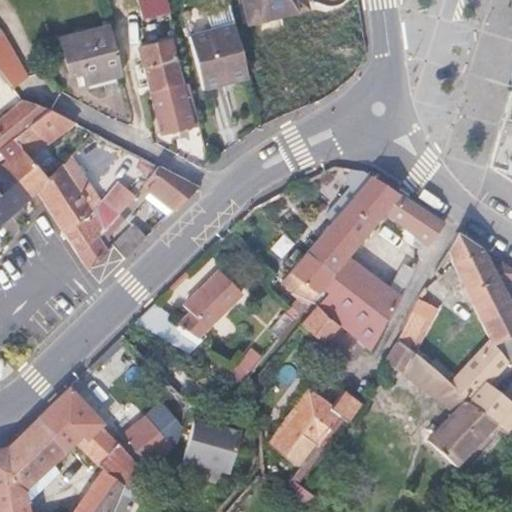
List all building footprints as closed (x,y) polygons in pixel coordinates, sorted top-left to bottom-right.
[(138,0),(143,19),(170,12),(167,0),(138,0)] [(244,0),(250,24),(268,20),(309,9),(307,0),(244,0)] [(204,89),(249,78),(235,25),(230,5),(211,10),(216,30),(191,36),(204,89)] [(86,86),(122,76),(110,26),(60,39),(70,77),(83,73),(86,86)] [(9,48),(0,36),(0,54),(5,51),(9,48)] [(151,95),(184,86),(172,39),(138,48),(151,95)] [(26,77),(5,51),(0,54),(0,69),(15,88),(26,77)] [(195,127),(184,86),(151,95),(162,135),(195,127)] [(511,181),(511,89),(489,166),(511,181)] [(0,201),(11,214),(30,196),(1,164),(6,160),(0,152),(0,149),(13,138),(29,125),(48,109),(23,100),(13,108),(5,115),(0,119),(0,201)] [(1,111),(5,115),(13,108),(9,104),(1,111)] [(58,140),(74,122),(52,110),(48,109),(29,125),(45,133),(58,140)] [(24,151),(45,133),(29,125),(13,138),(24,151)] [(24,151),(13,138),(0,149),(0,152),(6,160),(1,164),(30,196),(38,190),(44,185),(47,177),(24,151)] [(147,173),(151,177),(158,166),(143,158),(139,166),(147,173)] [(78,173),(67,159),(47,177),(44,185),(38,190),(46,203),(71,240),(80,255),(99,235),(119,213),(135,196),(130,192),(120,183),(95,212),(72,178),(78,173)] [(150,190),(177,210),(200,188),(158,166),(151,177),(146,184),(135,196),(119,213),(125,219),(146,195),(150,190)] [(329,179),(326,171),(315,177),(317,184),(329,179)] [(147,173),(130,192),(135,196),(146,184),(151,177),(147,173)] [(338,215),(282,281),(270,292),(289,311),(297,319),(311,301),(317,305),(359,339),(371,350),(393,308),(394,309),(402,296),(349,256),(385,212),(430,245),(445,224),(406,197),(372,174),(356,194),(338,215)] [(331,209),(338,215),(356,194),(349,188),(331,209)] [(146,195),(172,215),(177,210),(150,190),(146,195)] [(0,201),(0,223),(11,214),(0,201)] [(115,243),(116,245),(126,258),(147,237),(135,225),(115,243)] [(493,268),(483,249),(467,238),(458,232),(447,252),(477,313),(497,303),(489,286),(499,280),(493,268)] [(110,251),(99,235),(80,255),(89,270),(110,251)] [(511,305),(502,286),(511,280),(511,268),(501,261),(493,268),(499,280),(489,286),(497,303),(477,313),(491,341),(481,347),(476,353),(447,383),(464,398),(484,415),(504,430),(509,434),(511,431),(511,403),(501,395),(488,382),(506,359),(511,365),(511,305)] [(171,315),(154,304),(136,322),(188,353),(200,340),(198,338),(243,293),(220,270),(183,307),(191,314),(177,329),(166,322),(171,315)] [(438,310),(418,300),(398,343),(414,352),(428,329),(438,310)] [(345,355),(359,339),(317,305),(301,324),(315,335),(324,342),(343,357),(345,355)] [(271,331),(280,338),(297,319),(289,311),(271,331)] [(428,329),(414,352),(422,359),(439,337),(428,329)] [(319,347),(324,342),(315,335),(311,341),(319,347)] [(457,467),(497,425),(484,415),(464,398),(447,383),(439,375),(422,359),(414,352),(398,343),(386,363),(404,375),(453,412),(427,440),(457,467)] [(469,346),(439,375),(447,383),(476,353),(469,346)] [(192,383),(205,363),(194,357),(182,377),(192,383)] [(247,376),(241,383),(235,390),(244,408),(253,405),(252,381),(247,376)] [(105,423),(70,386),(57,398),(40,416),(71,447),(77,442),(99,465),(117,443),(117,442),(102,427),(105,423)] [(269,442),(302,467),(341,415),(345,418),(349,420),(362,402),(361,400),(346,389),(333,406),(309,388),(269,442)] [(209,416),(196,412),(194,418),(208,422),(209,416)] [(323,448),(345,418),(341,415),(302,467),(283,492),(309,511),(317,498),(298,484),(324,450),(323,448)] [(128,511),(134,501),(139,504),(150,481),(143,473),(117,443),(99,465),(103,469),(73,511),(72,511),(31,511),(26,489),(71,447),(40,416),(7,446),(0,448),(0,511),(128,511)] [(124,435),(117,442),(117,443),(143,473),(175,448),(149,416),(143,422),(145,425),(140,429),(134,422),(129,427),(133,434),(127,438),(124,435)] [(194,418),(181,461),(228,474),(240,432),(208,422),(194,418)] [(224,484),(200,511),(218,511),(235,493),(224,484)] [(251,485),(227,511),(245,511),(253,500),(259,491),(251,485)]
